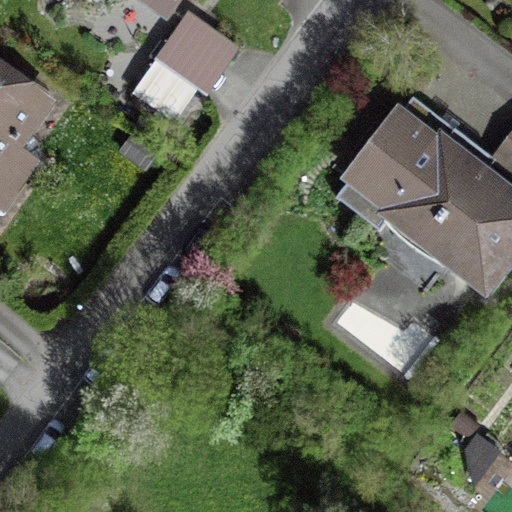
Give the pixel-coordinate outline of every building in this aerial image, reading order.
[(142,0),(166,17),(177,0),(142,0)] [(184,15),(153,64),(205,97),(236,49),(184,15)] [(0,63),(0,187),(56,98),(0,63)] [(413,97),(336,200),(377,230),(390,212),(486,283),(511,248),(511,192),(471,163),(482,148),(413,97)] [(511,137),(497,158),(511,169),(511,137)]
